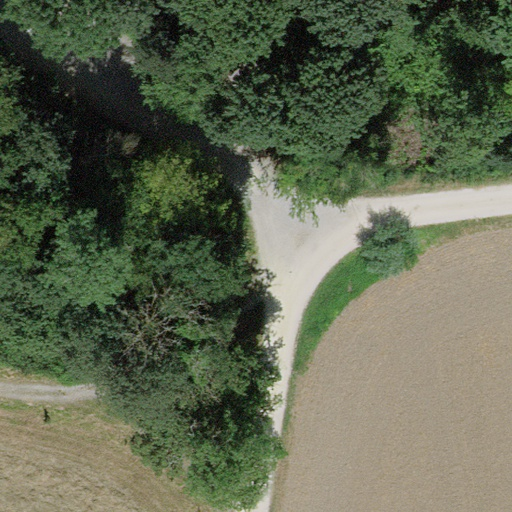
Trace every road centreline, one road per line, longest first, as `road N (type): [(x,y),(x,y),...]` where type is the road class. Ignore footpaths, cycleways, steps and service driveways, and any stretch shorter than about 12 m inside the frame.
road 1 (track): [(300,246),(254,170),(85,49),(0,7)]
road 2 (track): [(0,390),(83,388),(192,348),(291,285)]
road 3 (track): [(251,511),(300,246)]
road 4 (track): [(300,246),(385,215),(511,200)]
road 5 (track): [(254,170),(241,0)]
